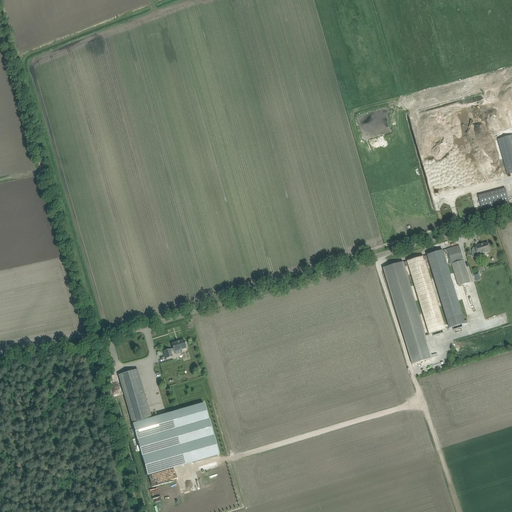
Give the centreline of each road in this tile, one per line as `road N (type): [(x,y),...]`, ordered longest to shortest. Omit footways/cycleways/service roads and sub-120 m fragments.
road 1 (unclassified): [(0,360),(375,258)]
road 2 (track): [(459,511),(411,368)]
road 3 (unclassified): [(375,258),(511,215)]
